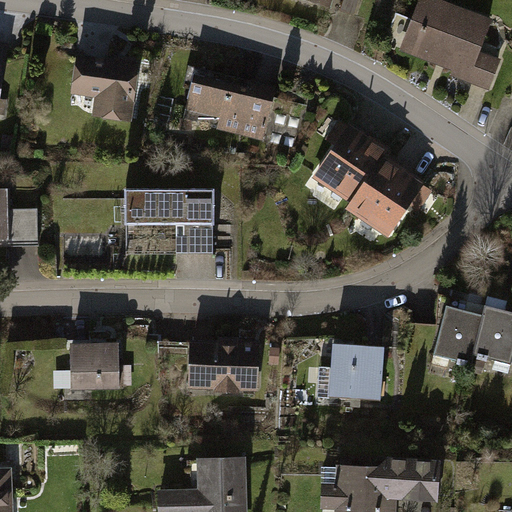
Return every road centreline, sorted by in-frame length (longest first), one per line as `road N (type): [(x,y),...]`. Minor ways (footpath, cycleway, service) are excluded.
road 1 (residential): [(506,181),(481,214),(421,263),(330,301),(0,305)]
road 2 (residential): [(506,181),(383,93),(299,50),(196,24),(7,0)]
